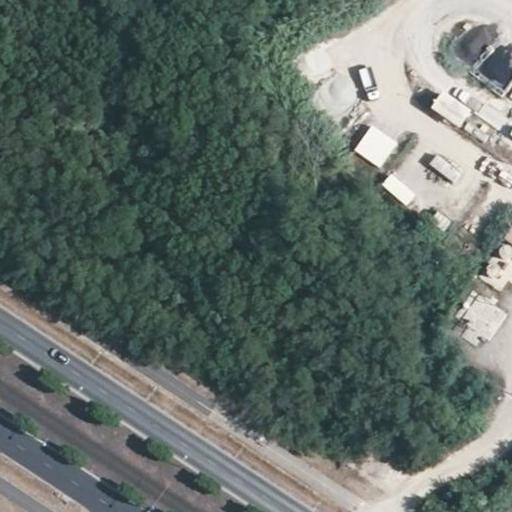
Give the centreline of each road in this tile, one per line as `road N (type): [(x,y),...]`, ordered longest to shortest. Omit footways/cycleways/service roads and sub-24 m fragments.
road 1 (primary): [(282,511),(0,326)]
road 2 (primary): [(0,436),(114,511)]
